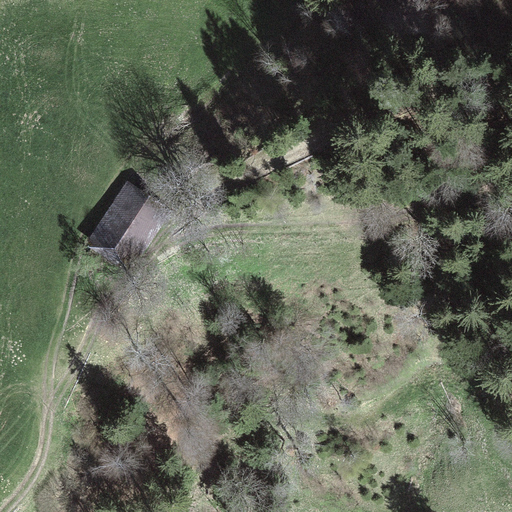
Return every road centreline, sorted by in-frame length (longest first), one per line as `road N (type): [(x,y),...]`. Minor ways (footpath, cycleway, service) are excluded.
road 1 (track): [(511,213),(485,205),(179,239),(135,275),(103,316),(54,403),(40,465),(3,511)]
road 2 (track): [(511,100),(454,96),(369,114),(222,188),(176,224),(159,251)]
